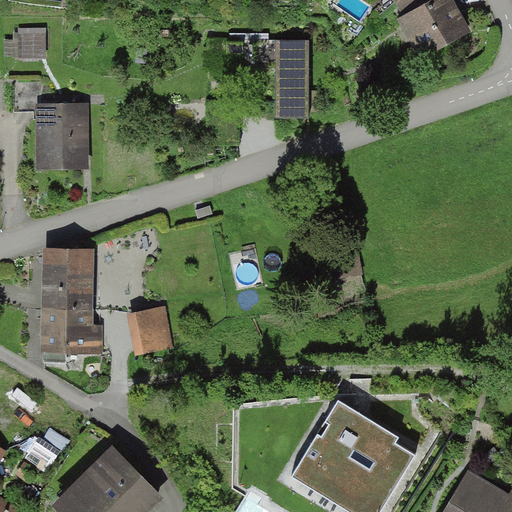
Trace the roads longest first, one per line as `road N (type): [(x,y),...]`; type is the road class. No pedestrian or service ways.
road 1 (unclassified): [(0,248),(511,81)]
road 2 (track): [(100,409),(133,387),(256,372),(433,369),(511,382)]
